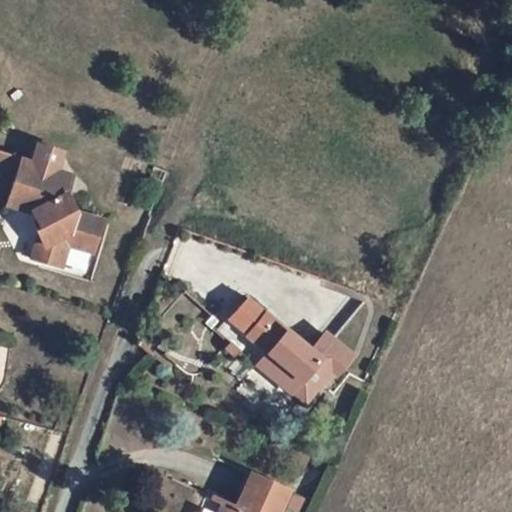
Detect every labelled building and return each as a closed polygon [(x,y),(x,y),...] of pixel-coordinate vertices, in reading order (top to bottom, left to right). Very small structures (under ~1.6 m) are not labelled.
[(25,185),(18,211),(43,218),(50,235),(45,238),(54,256),(51,270),(75,277),(81,258),(105,266),(113,231),(89,224),(76,197),(81,179),(65,174),(70,155),(46,148),(40,168),(32,165),(31,165),(25,185)] [(0,154),(0,159),(11,182),(25,185),(31,165),(32,165),(32,163),(0,154)] [(249,302),(235,318),(242,324),(256,308),(249,302)] [(235,318),(218,337),(233,349),(229,353),(237,360),(242,353),(251,342),(266,354),(282,368),(272,380),(282,388),(283,387),(296,397),(315,375),(323,366),(327,370),(343,352),(316,329),(315,330),(301,346),(285,333),(256,308),(242,324),(235,318)] [(315,330),(285,333),(301,346),(315,330)] [(266,354),(256,366),(272,380),(282,368),(266,354)] [(285,511),(292,496),(253,479),(237,511),(236,511),(228,508),(225,511),(285,511)]
